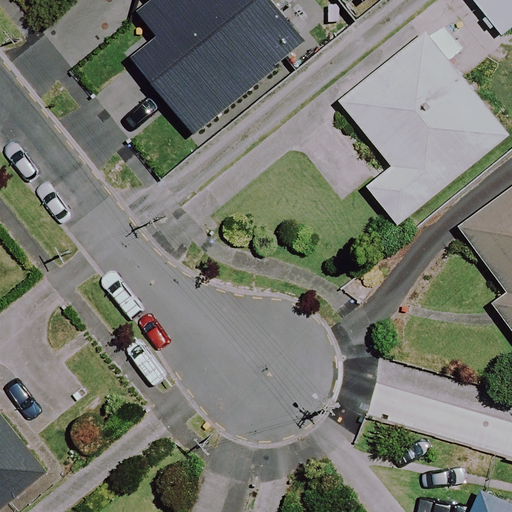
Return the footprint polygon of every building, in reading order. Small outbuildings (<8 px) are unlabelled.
[(367,0),(255,0),(257,2),(206,46),(250,98),(367,0)] [(511,0),(476,0),(504,37),(511,31),(511,0)] [(479,67),(446,24),(346,102),(397,166),(371,186),(402,225),(511,138),(511,134),(467,77),(479,67)] [(511,322),(511,193),(465,226),(509,290),(496,299),(511,322)] [(0,414),(0,511),(8,511),(55,474),(4,412),(0,414)] [(511,511),(511,502),(486,490),(475,511),(511,511)]
